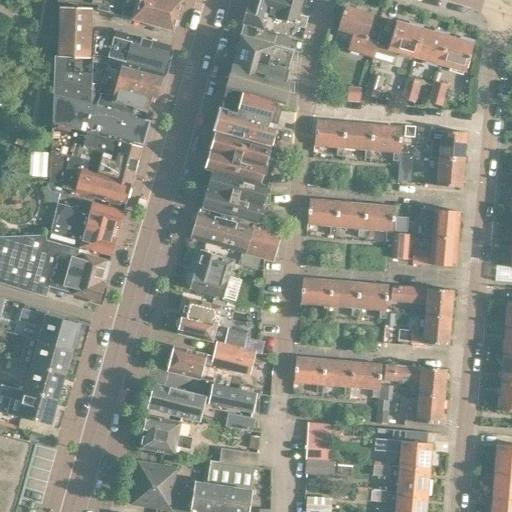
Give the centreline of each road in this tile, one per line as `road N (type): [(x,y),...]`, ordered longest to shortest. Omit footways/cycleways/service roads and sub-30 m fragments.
road 1 (residential): [(71,511),(215,0)]
road 2 (residential): [(282,511),(292,269),(308,108),(331,0)]
road 3 (residential): [(497,14),(456,511)]
